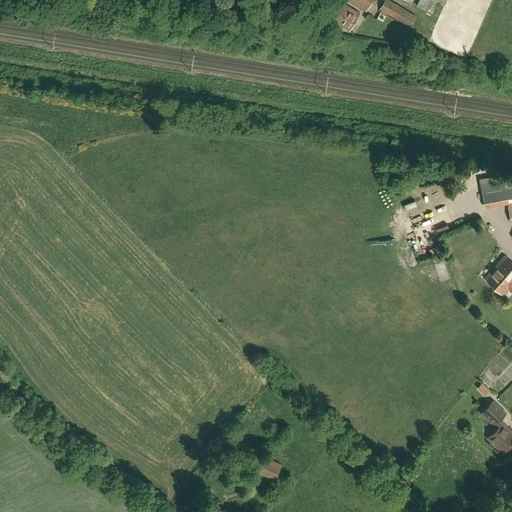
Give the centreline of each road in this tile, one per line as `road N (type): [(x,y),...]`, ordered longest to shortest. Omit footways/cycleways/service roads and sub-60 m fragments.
road 1 (unclassified): [(182,511),(66,443),(0,371)]
road 2 (unclassified): [(319,0),(285,23),(192,0)]
